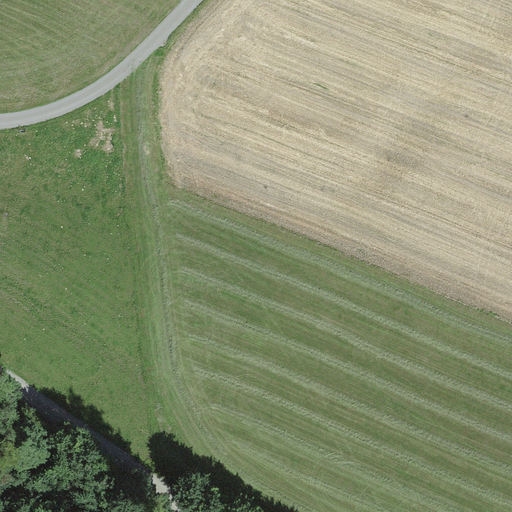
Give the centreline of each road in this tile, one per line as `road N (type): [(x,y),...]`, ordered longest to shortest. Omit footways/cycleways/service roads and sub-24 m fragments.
road 1 (track): [(192,0),(120,74),(61,111),(0,127)]
road 2 (track): [(0,375),(180,511)]
